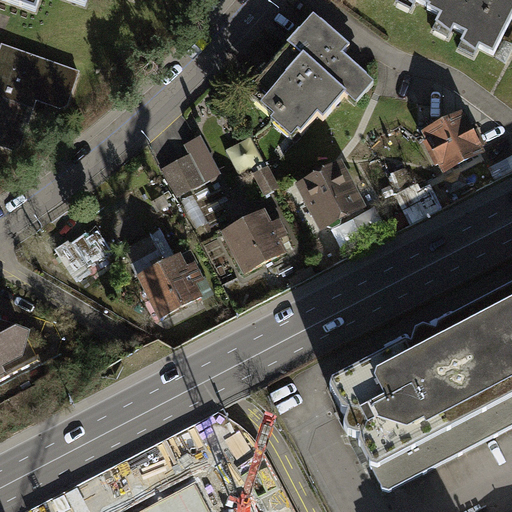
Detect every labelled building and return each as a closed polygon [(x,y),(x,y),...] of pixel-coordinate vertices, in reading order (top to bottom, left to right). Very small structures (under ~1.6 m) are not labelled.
[(0,0),(0,2),(35,15),(40,0),(57,0),(84,9),(86,0),(122,0),(130,3),(131,0),(0,0)] [(511,0),(403,0),(416,10),(419,3),(444,16),(439,26),(452,37),(456,29),(468,35),(464,44),(478,55),(481,48),(497,56),(511,28),(511,0)] [(346,55),(309,23),(240,100),(293,147),(313,124),(325,133),(365,87),(339,64),(346,55)] [(0,150),(21,158),(39,107),(68,117),(82,77),(3,48),(0,55),(0,150)] [(463,116),(419,137),(441,182),(484,161),(463,116)] [(241,176),(265,165),(254,141),(230,152),(241,176)] [(191,156),(164,170),(179,197),(219,175),(202,142),(188,150),(191,156)] [(268,168),(255,175),(265,196),(279,189),(268,168)] [(342,173),(298,194),(319,237),(363,216),(342,173)] [(264,213),(223,235),(245,275),(285,253),(279,241),(288,236),(280,222),(271,226),(264,213)] [(81,238),(59,252),(74,277),(98,261),(81,238)] [(139,279),(169,263),(163,251),(132,267),(139,279)] [(188,253),(179,257),(187,271),(195,266),(188,253)] [(169,263),(139,279),(161,319),(202,297),(195,284),(203,280),(195,266),(187,271),(179,257),(169,263)] [(359,445),(383,491),(389,493),(511,429),(511,289),(438,328),(436,334),(423,331),(415,335),(411,347),(405,345),(332,384),(330,390),(342,413),(348,415),(344,428),(349,436),(361,439),(359,445)] [(0,375),(3,374),(0,368),(1,365),(19,355),(25,337),(0,328),(0,375)] [(276,511),(257,462),(133,511),(276,511)]
